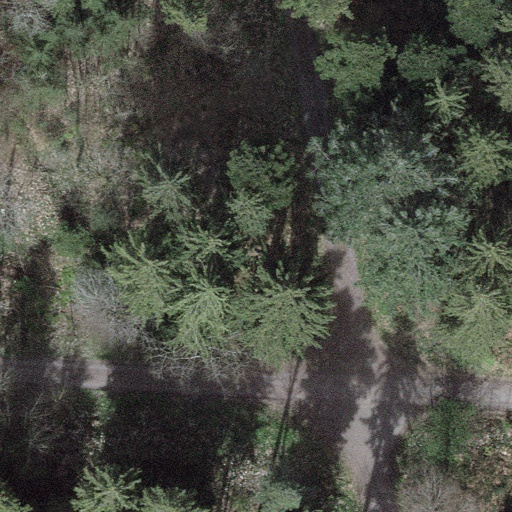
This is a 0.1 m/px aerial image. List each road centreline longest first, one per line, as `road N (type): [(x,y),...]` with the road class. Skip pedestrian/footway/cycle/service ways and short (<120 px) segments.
road 1 (track): [(374,511),(278,0)]
road 2 (track): [(0,390),(348,382),(511,394)]
